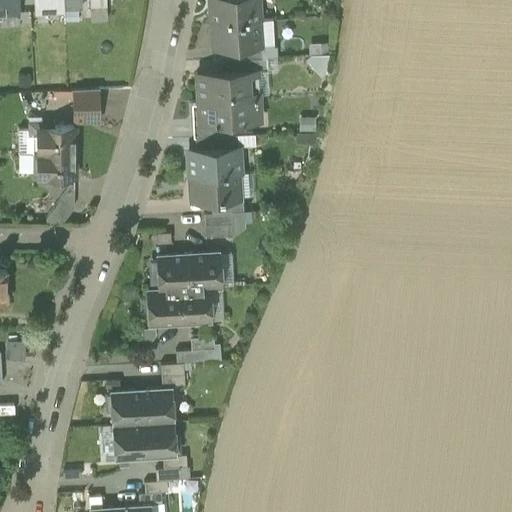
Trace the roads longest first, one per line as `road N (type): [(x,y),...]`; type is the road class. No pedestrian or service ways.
road 1 (residential): [(28,511),(64,340),(102,239)]
road 2 (residential): [(102,239),(162,79),(174,0)]
